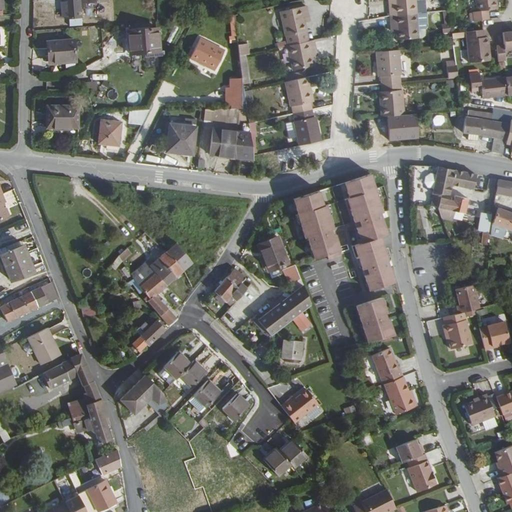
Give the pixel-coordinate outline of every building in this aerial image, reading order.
[(85,3),(106,1),(106,0),(63,0),(63,2),(65,17),(65,20),(69,19),(81,17),(80,8),(85,7),(85,3)] [(389,3),(389,15),(415,13),(414,5),(413,0),(393,0),(393,2),(389,3)] [(494,0),(474,0),(476,11),(472,11),(473,21),(481,20),(487,19),(486,11),(496,9),(494,0)] [(281,8),(286,34),(307,29),(306,22),(305,17),(310,16),(307,3),(281,8)] [(414,5),(415,13),(424,12),(426,12),(426,9),(424,9),(423,4),(414,5)] [(424,12),(415,13),(417,38),(420,38),(424,36),(424,29),(425,26),(424,12)] [(415,13),(389,15),(390,28),(395,27),(395,31),(396,40),(417,38),(415,13)] [(82,24),(81,17),(69,19),(70,25),(82,24)] [(451,33),(450,26),(443,27),(443,34),(451,33)] [(101,38),(100,27),(92,27),(92,38),(101,38)] [(123,31),(126,53),(142,52),(142,55),(158,53),(158,49),(154,49),(152,28),(123,31)] [(286,34),(288,43),(309,39),(307,29),(286,34)] [(483,38),(482,31),(464,33),(468,63),(489,61),(486,37),(483,38)] [(511,48),(511,31),(500,33),(501,45),(495,46),(496,61),(504,60),(503,50),(511,48)] [(224,48),(199,36),(189,54),(214,67),(224,48)] [(309,39),(288,43),(293,68),(313,63),(312,55),(311,51),(316,50),(314,38),(309,39)] [(69,40),(42,43),(44,63),(71,61),(69,40)] [(246,41),(238,43),(238,53),(244,52),(248,51),(246,41)] [(398,49),(375,51),(375,61),(377,61),(378,76),(379,76),(380,83),(398,82),(397,75),(399,74),(398,49)] [(244,52),(238,53),(242,82),(248,81),(244,52)] [(445,67),(446,78),(456,77),(455,66),(445,67)] [(505,93),(503,75),(479,79),(478,74),(468,75),(470,89),(480,88),(480,96),(505,93)] [(511,74),(503,75),(505,93),(511,92),(511,74)] [(307,86),(305,75),(283,80),(289,112),(309,108),(307,100),(309,100),(306,86),(307,86)] [(455,87),(455,80),(445,80),(446,88),(455,87)] [(378,105),(379,116),(401,114),(400,90),(398,90),(398,82),(380,83),(380,90),(379,90),(380,105),(378,105)] [(249,87),(243,88),(245,103),(252,102),(249,87)] [(245,108),(247,120),(254,119),(252,102),(245,103),(245,108)] [(44,106),(44,128),(74,127),(73,106),(44,106)] [(210,108),(203,108),(201,121),(209,121),(210,108)] [(208,152),(252,157),(247,120),(245,108),(235,108),(234,121),(238,121),(238,130),(210,128),(208,152)] [(209,121),(234,121),(235,108),(210,108),(209,121)] [(296,144),(318,139),(316,129),(315,130),(312,115),(310,115),(309,108),(289,112),(296,144)] [(504,118),(506,112),(488,108),(487,114),(487,116),(504,118)] [(124,122),(137,128),(147,109),(130,110),(124,122)] [(487,154),(498,157),(500,145),(504,118),(487,116),(487,114),(465,111),(464,117),(462,117),(460,132),(464,132),(475,134),(490,136),(487,154)] [(117,143),(120,120),(100,117),(97,141),(117,143)] [(191,152),(196,119),(184,118),(183,125),(168,123),(165,146),(182,148),(182,151),(191,152)] [(511,123),(505,123),(500,145),(507,146),(505,154),(511,154),(511,134),(511,129),(511,123)] [(372,137),(372,145),(385,144),(385,137),(372,137)] [(443,168),(435,166),(435,173),(434,185),(433,195),(438,195),(444,195),(446,183),(449,184),(471,189),(474,175),(449,169),(443,168)] [(434,185),(435,173),(428,173),(425,176),(425,182),(428,185),(434,185)] [(383,213),(370,174),(344,182),(349,198),(347,198),(355,222),(356,222),(358,227),(357,228),(362,243),(355,245),(363,269),(364,269),(366,274),(365,275),(370,291),(396,282),(391,267),(389,267),(387,262),(389,261),(381,237),(387,235),(382,219),(381,220),(379,214),(383,213)] [(511,185),(511,181),(496,178),(493,193),(509,197),(511,185)] [(320,191),(293,199),(306,238),(310,237),(312,242),(310,243),(315,258),(328,254),(330,259),(343,255),(337,235),(332,236),(330,231),(335,229),(327,205),(325,206),(320,191)] [(431,195),(428,207),(434,208),(437,198),(438,195),(433,195),(431,195)] [(437,198),(434,208),(449,211),(460,214),(464,199),(451,196),(450,198),(448,197),(447,201),(437,198)] [(449,211),(434,208),(438,218),(448,221),(449,211)] [(495,227),(511,232),(511,214),(494,209),(491,218),(490,224),(488,236),(494,236),(495,227)] [(478,246),(483,247),(488,216),(478,213),(473,233),(479,235),(478,246)] [(262,252),(270,270),(278,267),(279,268),(283,267),(282,265),(285,264),(274,237),(256,246),(260,254),(262,252)] [(10,280),(31,272),(22,245),(16,248),(14,244),(7,246),(8,250),(1,253),(10,280)] [(189,263),(177,249),(174,244),(163,253),(181,271),(189,263)] [(267,272),(270,270),(262,252),(260,254),(267,272)] [(163,253),(148,265),(145,261),(129,275),(137,286),(144,280),(152,273),(163,285),(181,271),(163,253)] [(114,254),(106,264),(111,267),(118,259),(114,254)] [(222,282),(213,292),(225,301),(230,295),(235,300),(246,289),(241,284),(244,279),(234,269),(222,282)] [(155,292),(163,285),(152,273),(144,280),(155,292)] [(301,286),(303,284),(301,279),(290,287),(293,292),(301,286)] [(141,291),(145,296),(147,298),(151,295),(155,292),(144,280),(137,286),(134,288),(138,293),(141,291)] [(47,283),(29,292),(36,307),(46,303),(55,299),(47,283)] [(475,309),(480,308),(474,284),(457,288),(461,304),(457,306),(459,313),(463,312),(467,311),(475,309)] [(291,319),(308,306),(301,286),(293,292),(278,303),(291,319)] [(36,307),(29,292),(19,296),(26,311),(31,309),(36,307)] [(145,296),(141,299),(144,303),(146,301),(158,316),(164,310),(158,303),(151,295),(147,298),(145,296)] [(230,295),(225,301),(230,306),(235,300),(230,295)] [(19,296),(0,304),(0,313),(2,316),(5,320),(15,316),(26,311),(19,296)] [(367,342),(394,335),(389,319),(387,319),(385,313),(387,313),(382,298),(355,306),(361,321),(363,321),(365,327),(362,327),(367,342)] [(158,303),(164,310),(166,307),(160,301),(158,303)] [(256,320),(269,336),(291,319),(278,303),(256,320)] [(174,320),(164,310),(158,316),(164,324),(167,327),(170,324),(174,320)] [(463,312),(459,313),(443,317),(445,324),(442,324),(444,332),(447,332),(448,338),(450,348),(471,343),(463,312)] [(156,338),(163,331),(155,320),(146,329),(142,325),(138,329),(141,333),(133,341),(131,339),(129,341),(130,344),(130,345),(137,352),(144,345),(146,347),(156,338)] [(479,327),(484,349),(492,348),(492,346),(509,342),(504,321),(479,327)] [(38,365),(58,355),(44,328),(25,337),(38,365)] [(299,363),(300,344),(282,343),(281,361),(299,363)] [(383,384),(403,376),(400,369),(397,370),(389,348),(371,356),(383,384)] [(162,368),(175,380),(178,376),(189,365),(177,353),(162,368)] [(88,404),(98,401),(95,392),(92,384),(86,370),(85,371),(78,356),(62,363),(9,388),(16,403),(76,376),(80,387),(78,388),(81,394),(83,394),(88,404)] [(206,374),(192,361),(189,365),(178,376),(192,389),(206,374)] [(408,391),(403,376),(383,384),(396,414),(417,405),(413,395),(410,396),(408,391)] [(161,395),(142,380),(119,408),(133,420),(149,403),(163,415),(168,408),(161,395)] [(196,394),(208,406),(221,393),(208,380),(196,394)] [(511,390),(495,397),(502,413),(511,409),(511,390)] [(291,405),(284,410),(298,427),(322,408),(310,393),(299,403),(293,407),(291,405)] [(235,421),(250,407),(237,394),(223,409),(235,421)] [(488,394),(480,398),(481,400),(475,402),(466,406),(474,425),(496,416),(488,394)] [(88,422),(103,418),(98,401),(88,404),(83,406),(88,422)] [(0,436),(2,441),(9,439),(0,415),(0,436)] [(102,427),(105,425),(103,418),(88,422),(81,425),(84,431),(90,429),(95,445),(107,440),(102,427)] [(201,422),(206,428),(209,425),(204,419),(201,422)] [(396,448),(402,463),(408,461),(424,454),(422,446),(419,448),(415,440),(396,448)] [(291,465),(294,468),(307,456),(293,441),(280,452),(291,465)] [(501,476),(511,471),(511,444),(495,452),(498,461),(501,467),(498,468),(501,476)] [(291,465),(280,452),(277,449),(265,461),(278,476),(291,465)] [(101,474),(119,467),(118,458),(116,452),(95,460),(101,474)] [(424,454),(408,461),(410,468),(427,460),(424,454)] [(93,478),(101,474),(95,460),(87,464),(93,478)] [(427,460),(410,468),(408,468),(417,492),(436,484),(427,460)] [(65,474),(72,487),(77,484),(71,471),(65,474)] [(510,503),(511,502),(511,471),(501,476),(497,478),(507,504),(510,503)] [(75,494),(85,511),(91,511),(114,500),(102,479),(75,494)] [(0,502),(9,501),(6,489),(0,490),(0,502)] [(389,511),(396,509),(387,490),(353,507),(355,511),(389,511)] [(85,511),(75,494),(62,501),(68,511),(85,511)] [(455,511),(464,505),(460,499),(451,506),(455,511)] [(68,511),(62,501),(42,511),(68,511)]
